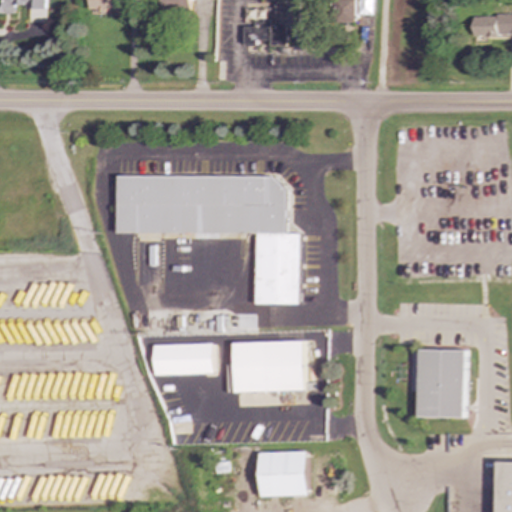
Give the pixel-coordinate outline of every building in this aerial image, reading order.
[(46,9),(46,0),(0,0),(0,14),(15,14),(15,5),(26,5),(26,9),(46,9)] [(89,0),(89,10),(117,10),(117,0),(89,0)] [(191,0),(162,0),(162,10),(192,10),(191,0)] [(339,0),(339,23),(355,22),(354,0),(339,0)] [(300,2),(277,1),(276,23),(246,22),(245,45),(258,45),(258,41),(272,41),(272,46),(288,47),(288,42),(314,43),(314,27),(300,27),(300,2)] [(498,17),(474,17),(474,36),(498,36),(498,17)] [(117,233),(256,233),(256,305),(300,305),(300,234),(284,234),(284,176),(117,176),(117,233)] [(304,342),(234,343),(235,393),(305,391),(304,342)] [(155,376),(214,374),(213,344),(154,346),(155,376)] [(465,418),(466,351),(420,350),(419,417),(465,418)] [(261,497),(309,496),(307,452),(260,453),(261,497)] [(511,511),(511,462),(497,462),(496,511),(511,511)]
